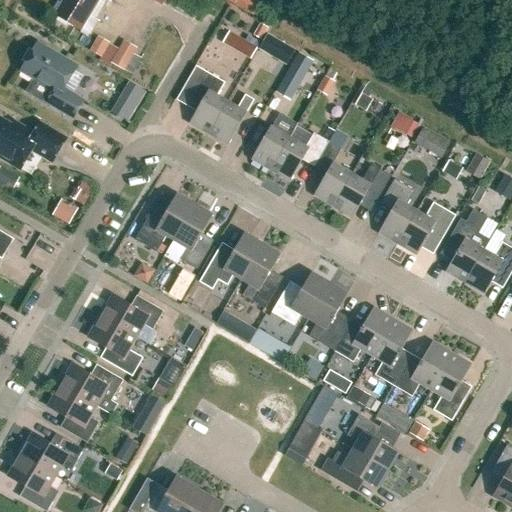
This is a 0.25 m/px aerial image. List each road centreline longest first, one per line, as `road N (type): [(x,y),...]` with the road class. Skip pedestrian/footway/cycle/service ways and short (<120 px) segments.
road 1 (residential): [(511,352),(138,136)]
road 2 (residential): [(0,372),(138,136)]
road 3 (residential): [(423,509),(511,352)]
